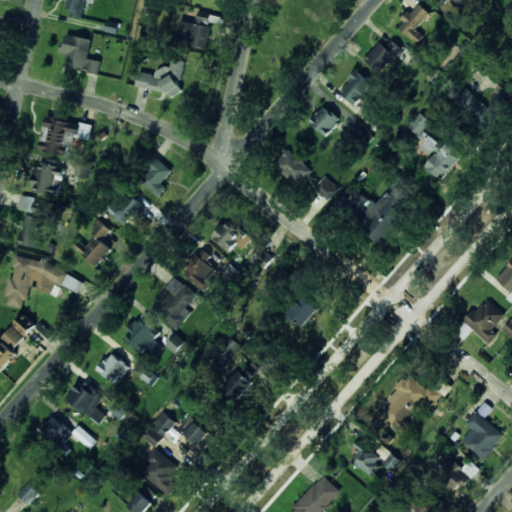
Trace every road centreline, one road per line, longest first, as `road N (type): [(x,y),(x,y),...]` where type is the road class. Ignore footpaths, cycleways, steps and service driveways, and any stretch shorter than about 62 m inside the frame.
road 1 (residential): [(511,397),(226,170),(139,116),(0,80)]
road 2 (residential): [(0,427),(375,0)]
road 3 (residential): [(203,511),(511,161)]
road 4 (residential): [(242,511),(511,206)]
road 5 (residential): [(226,170),(256,0)]
road 6 (residential): [(0,163),(34,0)]
